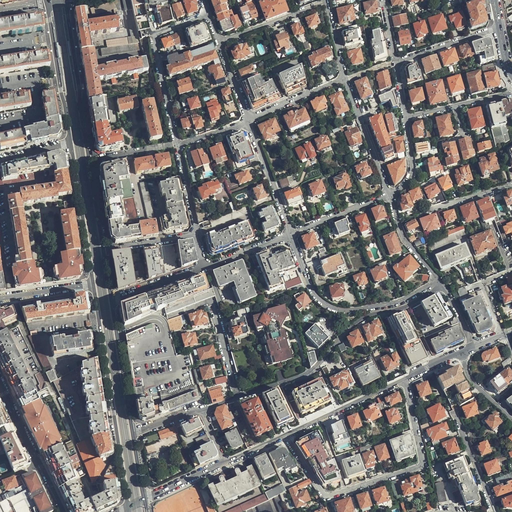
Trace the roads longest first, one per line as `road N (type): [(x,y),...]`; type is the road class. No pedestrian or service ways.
road 1 (unclassified): [(284,435),(326,495),(421,465),(403,380)]
road 2 (primary): [(93,283),(127,507)]
road 3 (unclassified): [(290,233),(315,298),(330,309),(384,305),(437,280)]
road 4 (unclassified): [(175,145),(153,39),(208,15)]
road 5 (primary): [(89,162),(64,1)]
road 6 (primary): [(47,2),(70,143)]
road 7 (primary): [(70,143),(93,283)]
road 8 (residential): [(0,384),(62,511)]
road 9 (primary): [(131,432),(111,301)]
road 10 (residential): [(403,380),(284,435)]
road 11 (unclassified): [(390,193),(344,78)]
road 12 (unclassified): [(248,119),(290,233)]
